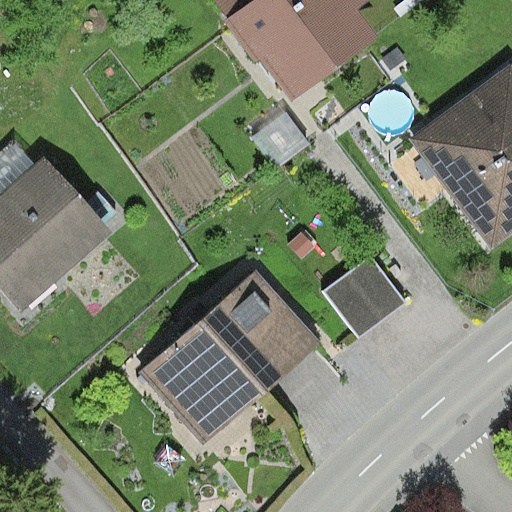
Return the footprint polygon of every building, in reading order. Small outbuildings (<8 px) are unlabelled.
[(213,0),(233,25),(292,103),(378,38),(356,9),(368,0),(213,0)] [(511,65),(408,141),(490,253),(511,237),(511,65)] [(287,114),(254,139),(277,170),(310,146),(287,114)] [(0,153),(0,201),(38,167),(14,141),(0,153)] [(85,204),(45,161),(38,167),(0,201),(0,289),(22,314),(110,234),(103,227),(117,214),(97,193),(85,204)] [(314,249),(301,236),(290,247),(302,260),(314,249)] [(368,258),(321,291),(354,338),(379,320),(401,305),(368,258)] [(257,274),(142,372),(204,445),(294,368),(319,347),(257,274)]
